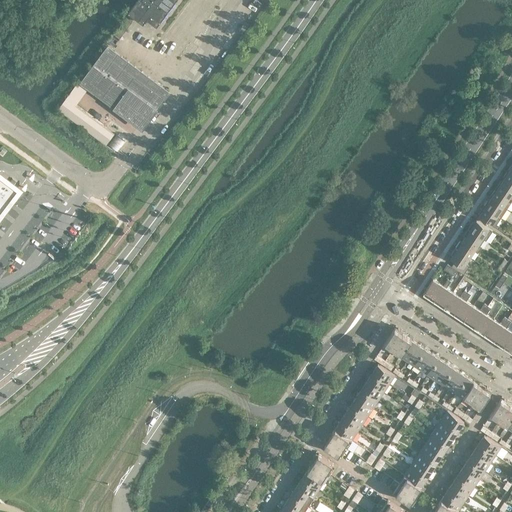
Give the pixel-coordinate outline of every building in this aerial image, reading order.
[(157,26),(175,0),(136,0),(128,12),(143,23),(147,18),(157,26)] [(120,38),(132,21),(125,16),(113,33),(120,38)] [(96,92),(122,56),(108,46),(82,81),(96,92)] [(136,122),(163,87),(149,77),(136,94),(122,84),(109,101),(136,122)] [(110,143),(118,149),(125,139),(117,133),(110,143)] [(511,172),(508,170),(504,175),(506,176),(503,180),(511,185),(511,172)] [(0,214),(16,193),(17,193),(19,190),(0,175),(0,214)] [(511,185),(503,180),(500,184),(499,183),(496,188),(511,198),(511,185)] [(511,200),(511,198),(496,188),(492,193),(494,194),(491,198),(507,208),(511,200)] [(507,208),(491,198),(488,202),(487,201),(484,206),(501,217),(507,208)] [(501,217),(484,206),(480,211),(482,212),(479,216),(495,227),(501,217)] [(493,230),(483,224),(476,219),(474,223),(472,221),(468,228),(483,238),(486,240),(493,230)] [(478,244),(483,238),(468,228),(464,234),(466,236),(464,239),(480,249),(482,246),(478,244)] [(480,249),(464,239),(462,242),(460,240),(455,247),(470,257),(474,250),(478,253),(480,249)] [(466,263),(470,257),(455,247),(451,253),(453,255),(451,258),(455,261),(467,269),(469,265),(466,263)] [(467,269),(455,261),(451,266),(458,270),(463,274),(467,269)] [(458,270),(451,266),(447,263),(444,268),(455,276),(458,270)] [(433,300),(443,285),(433,278),(423,293),(433,300)] [(453,292),(446,287),(443,285),(433,300),(441,305),(441,306),(443,307),(453,292)] [(463,298),(460,296),(453,292),(443,307),(445,309),(445,308),(453,313),(463,298)] [(473,305),(466,300),(463,298),(453,313),(461,319),(463,321),(473,305)] [(483,312),(480,310),(473,305),(463,321),(465,322),(465,321),(473,327),(483,312)] [(493,318),(486,314),(483,312),(473,327),(481,332),(481,333),(483,334),(493,318)] [(503,325),(500,323),(493,318),(483,334),(485,335),(485,334),(493,340),(503,325)] [(511,333),(511,330),(506,327),(503,325),(493,340),(501,345),(501,346),(503,347),(511,333)] [(400,356),(411,339),(395,328),(383,345),(400,356)] [(511,352),(511,333),(503,347),(505,349),(505,348),(511,352)] [(407,360),(418,343),(411,339),(400,356),(407,360)] [(414,365),(425,348),(418,343),(407,360),(414,365)] [(421,370),(432,353),(425,348),(414,365),(421,370)] [(428,374),(439,357),(432,353),(421,370),(428,374)] [(435,379),(446,362),(439,357),(428,374),(435,379)] [(442,384),(453,367),(446,362),(435,379),(442,384)] [(395,375),(378,364),(372,372),(389,383),(395,375)] [(449,388),(460,371),(453,367),(442,384),(449,388)] [(456,393),(467,376),(460,371),(449,388),(456,393)] [(389,383),(372,372),(367,380),(384,391),(389,383)] [(463,398),(474,381),(467,376),(456,393),(463,398)] [(384,391),(367,380),(362,388),(379,399),(384,391)] [(479,409),(491,392),(474,381),(463,398),(479,409)] [(379,399),(362,388),(356,396),(373,407),(379,399)] [(373,407),(356,396),(351,404),(368,415),(373,407)] [(506,426),(511,417),(511,405),(501,398),(489,415),(506,426)] [(368,415),(351,404),(345,412),(362,423),(368,415)] [(464,421),(447,410),(442,418),(459,430),(464,421)] [(362,423),(345,412),(340,420),(357,431),(362,423)] [(459,430),(442,418),(436,426),(453,438),(459,430)] [(357,431),(340,420),(335,428),(352,439),(357,431)] [(453,438),(436,426),(431,434),(448,446),(453,438)] [(341,456),(352,439),(335,428),(324,445),(341,456)] [(448,446),(431,434),(425,442),(442,454),(448,446)] [(501,446),(484,434),(479,443),(496,454),(501,446)] [(442,454),(425,442),(420,450),(437,462),(442,454)] [(496,454),(479,443),(473,451),(490,462),(496,454)] [(437,462),(420,450),(415,458),(432,470),(437,462)] [(490,462),(473,451),(468,459),(485,470),(490,462)] [(324,481),(335,464),(318,453),(307,470),(324,481)] [(432,470),(415,458),(409,466),(426,478),(432,470)] [(485,470),(468,459),(463,467),(480,478),(485,470)] [(426,478),(409,466),(404,474),(421,485),(426,478)] [(480,478),(463,467),(457,475),(474,486),(480,478)] [(324,481),(307,470),(302,477),(319,488),(324,481)] [(410,502),(421,485),(404,474),(393,491),(410,502)] [(474,486),(457,475),(452,483),(469,494),(474,486)] [(319,488),(302,477),(297,485),(314,496),(319,488)] [(469,494),(452,483),(446,491),(463,502),(469,494)] [(314,496),(297,485),(291,493),(308,505),(314,496)] [(463,502),(446,491),(441,499),(458,510),(463,502)] [(303,511),(308,505),(291,493),(286,501),(301,511),(303,511)] [(368,499),(365,505),(370,508),(373,503),(368,499)] [(403,511),(405,510),(388,499),(379,511),(403,511)] [(456,511),(458,510),(441,499),(432,511),(456,511)] [(301,511),(286,501),(281,509),(284,511),(301,511)]
